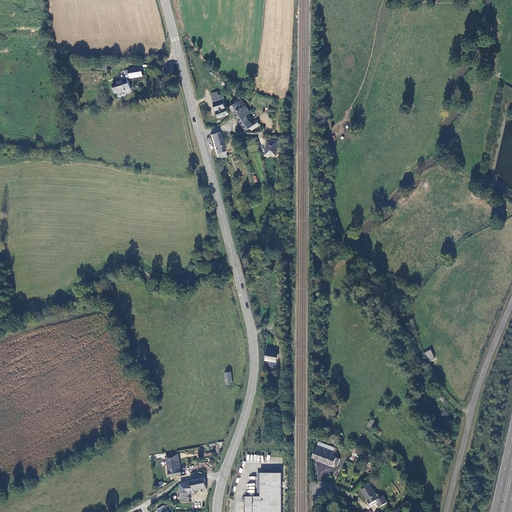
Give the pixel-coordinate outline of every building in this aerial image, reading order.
[(144,69),(130,71),(130,79),(144,78),(144,69)] [(128,81),(113,85),(116,94),(131,89),(128,81)] [(229,114),(227,107),(225,108),(223,101),(225,100),(223,96),(217,98),(217,96),(212,98),(216,111),(215,112),(217,118),(229,114)] [(250,128),(252,130),(260,124),(257,120),(253,123),(254,124),(253,125),(250,121),(252,119),(251,118),(249,119),(247,116),(250,113),(241,99),(230,107),(247,130),(250,128)] [(225,156),(219,134),(211,136),(217,159),(225,156)] [(281,141),(267,140),(266,153),(267,153),(267,159),(275,160),(276,146),(281,146),(281,141)] [(277,363),(279,354),(275,353),(276,349),(266,348),(266,352),(267,352),(265,360),(270,361),(277,363)] [(423,353),(428,363),(435,358),(430,349),(423,353)] [(322,392),(321,405),(329,405),(329,392),(322,392)] [(318,442),(317,445),(336,452),(337,449),(318,442)] [(335,465),(338,466),(341,458),(336,457),(338,453),(336,452),(317,445),(312,458),(334,466),(335,465)] [(362,448),(355,446),(353,449),(354,450),(351,460),(353,460),(355,456),(372,461),(374,457),(360,452),(362,448)] [(170,477),(180,476),(176,454),(166,456),(170,477)] [(280,511),(281,473),(256,473),(256,493),(259,493),(259,496),(243,496),(243,511),(280,511)] [(181,483),(181,502),(190,502),(189,493),(195,493),(195,491),(206,488),(205,478),(181,483)] [(391,486),(396,494),(400,492),(395,483),(391,486)] [(370,485),(362,490),(370,504),(375,501),(380,508),(388,503),(384,496),(378,499),(370,485)]
